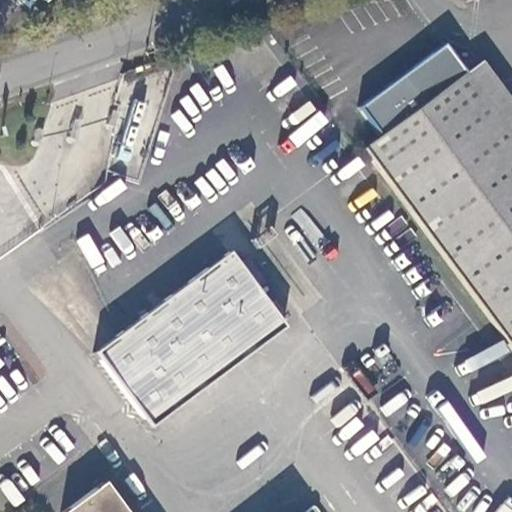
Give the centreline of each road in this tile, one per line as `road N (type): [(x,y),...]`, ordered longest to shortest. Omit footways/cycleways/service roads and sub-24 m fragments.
road 1 (unclassified): [(0,74),(211,0)]
road 2 (unknown): [(260,405),(379,315)]
